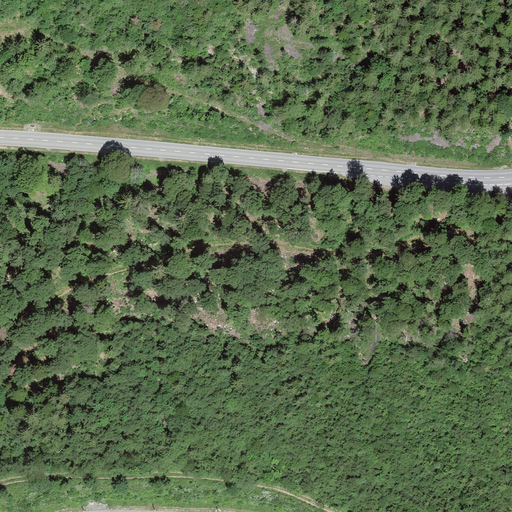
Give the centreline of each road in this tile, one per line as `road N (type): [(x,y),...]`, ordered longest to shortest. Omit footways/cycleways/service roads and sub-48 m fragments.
road 1 (track): [(511,222),(369,254),(268,241),(199,247),(105,273),(0,319)]
road 2 (secondary): [(441,175),(0,138)]
road 3 (track): [(0,483),(183,474),(263,484),(335,511)]
